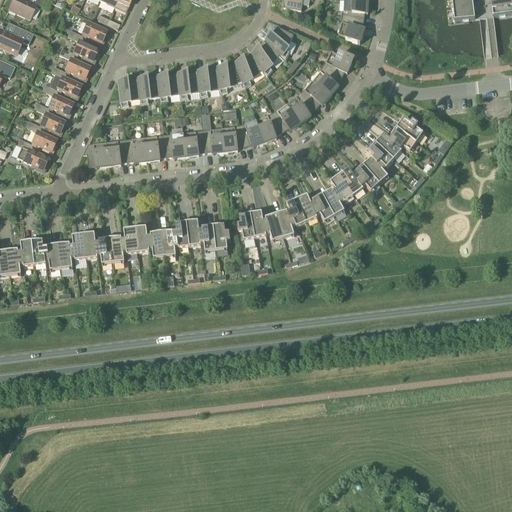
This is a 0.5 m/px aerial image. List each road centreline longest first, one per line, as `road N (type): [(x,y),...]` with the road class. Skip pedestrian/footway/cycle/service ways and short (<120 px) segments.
road 1 (primary): [(511,300),(0,361)]
road 2 (primary): [(0,380),(511,319)]
road 3 (residential): [(60,195),(229,176),(285,159),(331,129),(371,76)]
road 4 (residential): [(114,63),(225,49),(250,32),(263,0)]
road 5 (residential): [(114,63),(60,195)]
road 6 (unclassified): [(371,76),(406,93),(494,87)]
